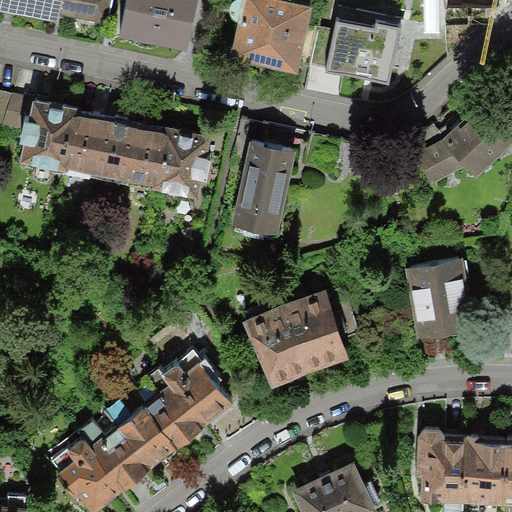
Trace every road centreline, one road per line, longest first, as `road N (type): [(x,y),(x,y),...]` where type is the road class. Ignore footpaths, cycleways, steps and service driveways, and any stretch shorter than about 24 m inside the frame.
road 1 (residential): [(511,21),(419,106),(368,119),(0,37)]
road 2 (residential): [(511,375),(414,378),(354,395),(256,445),(167,511)]
